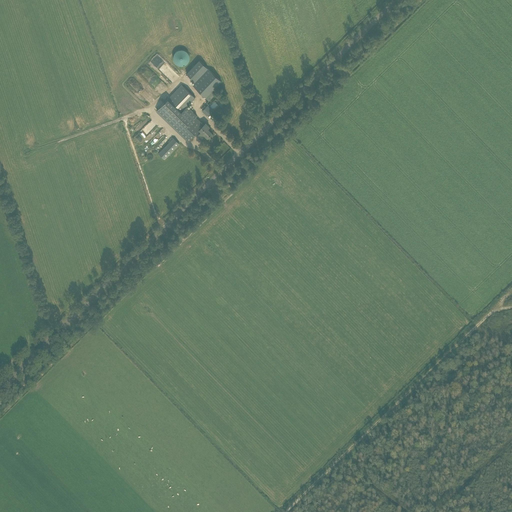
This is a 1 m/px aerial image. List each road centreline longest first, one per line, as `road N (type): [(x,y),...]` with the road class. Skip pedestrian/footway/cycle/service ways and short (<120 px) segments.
road 1 (unclassified): [(0,388),(394,0)]
road 2 (track): [(511,307),(485,317),(286,511)]
